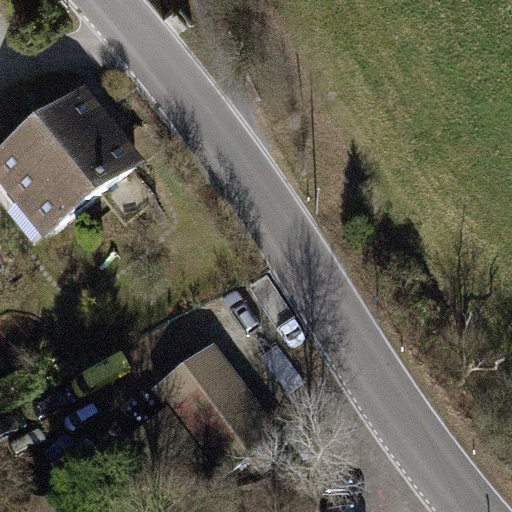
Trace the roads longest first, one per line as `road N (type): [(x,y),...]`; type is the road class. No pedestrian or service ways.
road 1 (unclassified): [(107,0),(479,511)]
road 2 (track): [(198,0),(262,204)]
